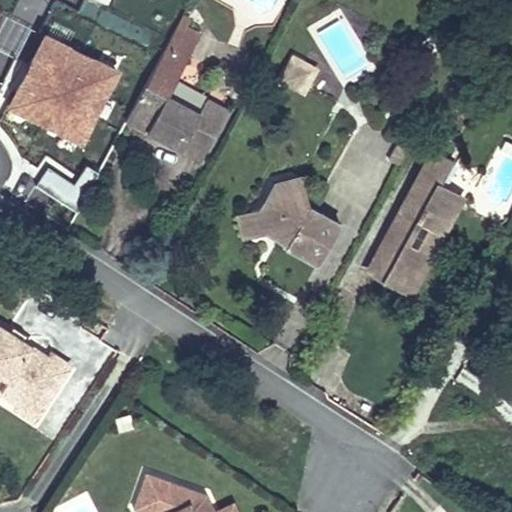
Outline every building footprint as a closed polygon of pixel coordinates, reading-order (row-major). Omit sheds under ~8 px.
[(0,0),(0,43),(9,31),(15,33),(14,44),(12,52),(66,78),(89,32),(118,28),(114,0),(0,0)] [(127,121),(181,150),(194,124),(215,135),(227,110),(205,99),(198,112),(166,96),(199,32),(179,22),(127,121)] [(9,31),(0,43),(0,45),(12,52),(14,44),(15,33),(9,31)] [(303,93),(318,66),(291,52),(276,79),(303,93)] [(194,124),(181,150),(201,161),(215,135),(194,124)] [(388,161),(397,166),(405,151),(396,146),(388,161)] [(433,151),(413,188),(428,195),(432,189),(451,199),(436,230),(442,233),(461,196),(436,183),(448,159),(433,151)] [(300,177),(277,183),(295,194),(305,192),(300,177)] [(251,210),(257,235),(266,232),(275,230),(290,239),(286,245),(285,246),(316,265),(339,225),(309,208),(305,192),(295,194),(277,183),(261,207),(251,210)] [(413,188),(369,271),(409,293),(442,233),(436,230),(451,199),(432,189),(428,195),(413,188)] [(244,238),(257,235),(251,210),(237,214),(244,238)] [(275,230),(266,232),(286,245),(290,239),(275,230)] [(21,339),(8,330),(4,337),(17,345),(21,339)] [(4,337),(0,333),(0,381),(4,384),(0,389),(0,400),(12,409),(15,405),(34,417),(59,380),(41,367),(43,363),(17,345),(4,337)] [(34,417),(15,405),(12,409),(9,413),(28,425),(34,417)] [(115,418),(119,432),(133,428),(129,414),(115,418)] [(139,480),(126,511),(202,511),(198,502),(182,510),(172,506),(177,494),(139,480)] [(198,502),(177,494),(172,506),(182,510),(198,502)]
